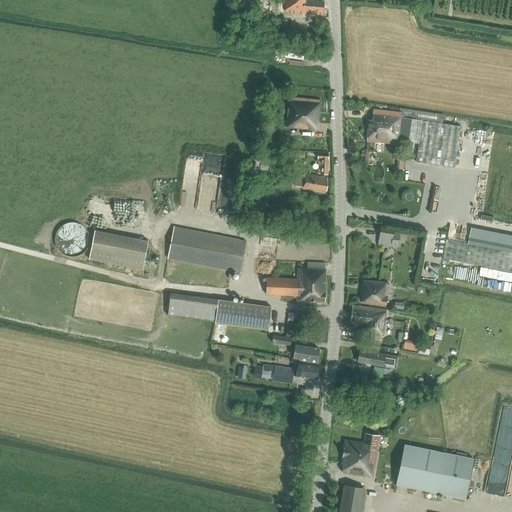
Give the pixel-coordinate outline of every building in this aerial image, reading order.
[(285,0),(284,12),(322,15),(323,2),(304,0),(303,0),(285,0)] [(286,127),(293,127),(293,128),(296,129),(299,127),(315,129),(316,123),(317,123),(319,100),(289,98),(286,127)] [(443,116),(400,109),(399,114),(400,114),(399,141),(419,144),(416,162),(454,168),(461,126),(442,123),(443,116)] [(398,144),(399,141),(400,114),(399,114),(372,110),(372,119),(367,119),(366,142),(398,144)] [(292,150),(291,157),(304,158),(305,152),(292,150)] [(326,174),(327,153),(317,153),(317,158),(318,158),(317,173),(326,174)] [(260,157),(252,155),(249,170),(258,172),(260,157)] [(295,185),(325,190),(327,177),(297,172),(295,185)] [(212,219),(229,222),(232,202),(215,200),(212,219)] [(381,226),(378,245),(391,247),(392,245),(398,246),(400,233),(394,232),(394,228),(381,226)] [(168,258),(240,272),(246,241),(174,227),(168,258)] [(446,240),(443,258),(511,272),(511,284),(511,291),(511,245),(469,237),(467,244),(446,240)] [(144,269),(148,250),(93,239),(89,258),(144,269)] [(265,294),(295,296),(295,301),(323,302),(325,277),(323,277),(324,263),(306,263),(306,269),(297,268),(296,279),(265,278),(265,294)] [(363,281),(360,304),(385,307),(385,303),(390,303),(391,296),(386,296),(388,284),(363,281)] [(219,300),(215,322),(268,329),(271,307),(219,300)] [(352,306),(350,321),(365,323),(364,333),(382,336),(385,311),(352,306)] [(433,338),(441,339),(442,328),(435,327),(433,338)] [(220,339),(220,340),(220,341),(221,342),(221,343),(222,343),(222,344),(223,344),(224,344),(225,344),(226,344),(227,343),(228,342),(228,341),(229,340),(228,339),(228,338),(227,337),(227,336),(226,336),(225,336),(224,336),(223,336),(222,336),(221,337),(221,338),(220,338),(220,339)] [(272,342),(290,346),(292,339),(273,336),(272,342)] [(405,342),(404,349),(416,351),(417,344),(405,342)] [(293,358),(299,359),(315,362),(317,349),(295,346),(293,358)] [(359,350),(357,362),(390,367),(392,356),(359,350)] [(264,364),(262,377),(272,379),(275,366),(264,364)] [(272,379),(272,380),(292,383),(293,376),(317,380),(319,366),(302,364),(301,365),(299,365),(299,369),(301,371),(294,370),(294,368),(275,365),(275,366),(272,379)] [(374,367),(373,374),(383,376),(384,368),(374,367)] [(342,473),(373,477),(377,448),(379,436),(365,434),(364,443),(344,440),(341,464),(343,464),(342,473)] [(487,440),(486,476),(507,476),(507,440),(487,440)] [(441,452),(404,445),(396,484),(465,498),(467,490),(473,459),(466,457),(467,454),(456,452),(456,455),(441,452)] [(364,511),(365,486),(356,486),(355,511),(364,511)]
